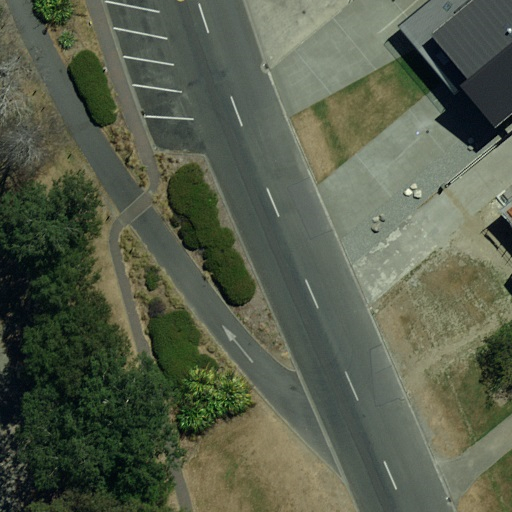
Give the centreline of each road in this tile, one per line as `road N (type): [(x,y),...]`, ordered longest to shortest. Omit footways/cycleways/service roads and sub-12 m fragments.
road 1 (unclassified): [(385,463),(315,417),(253,362),(135,208),(70,107),(18,0)]
road 2 (residential): [(198,0),(230,96),(385,463)]
